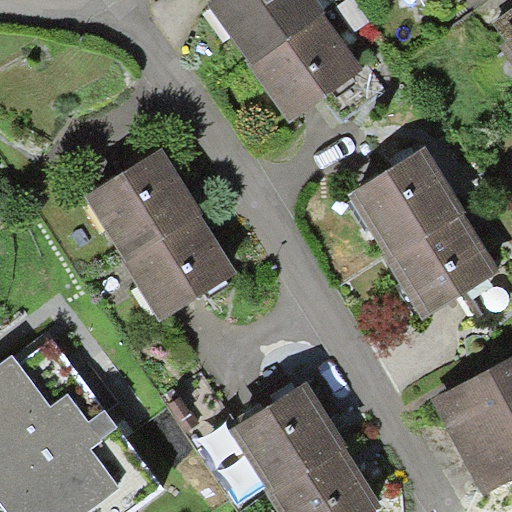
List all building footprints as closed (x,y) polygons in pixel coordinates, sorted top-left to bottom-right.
[(309,0),(223,0),(207,11),(249,72),(324,21),(309,0)] [(362,76),(324,21),(249,72),(286,127),(362,76)] [(511,45),(500,53),(511,69),(511,45)] [(84,206),(122,265),(199,217),(161,156),(84,206)] [(422,164),(352,205),(387,265),(457,223),(422,164)] [(199,217),(122,265),(161,326),(238,277),(199,217)] [(490,279),(457,223),(387,265),(420,321),(490,279)] [(0,369),(0,511),(137,511),(163,493),(53,345),(20,369),(13,360),(0,369)] [(511,363),(435,406),(489,502),(511,489),(511,363)] [(382,511),(305,391),(229,439),(275,511),(382,511)]
